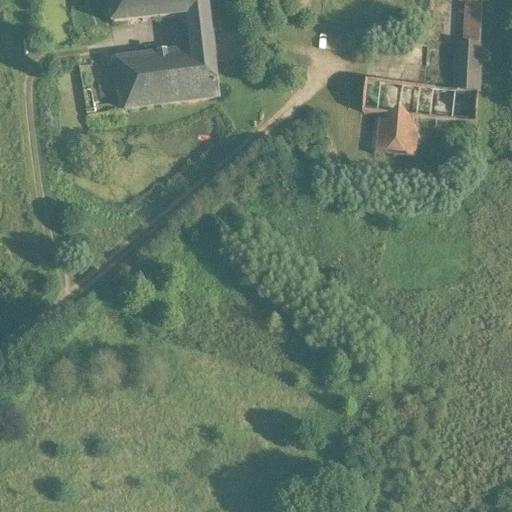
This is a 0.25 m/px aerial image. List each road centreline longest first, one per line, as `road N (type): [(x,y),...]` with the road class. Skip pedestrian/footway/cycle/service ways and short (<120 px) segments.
road 1 (track): [(0,355),(304,97),(318,54),(265,39),(214,40)]
road 2 (track): [(65,299),(29,154),(23,79),(38,62),(170,42)]
